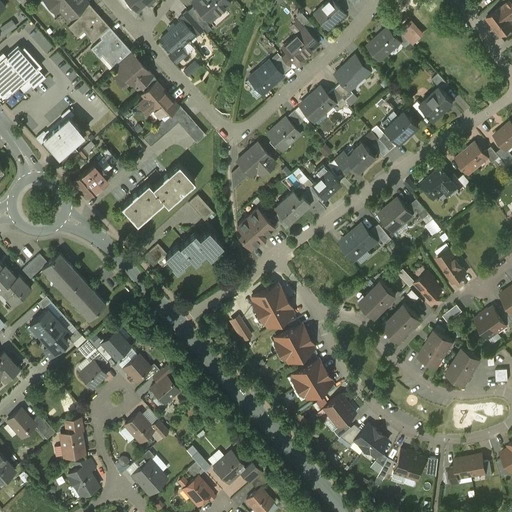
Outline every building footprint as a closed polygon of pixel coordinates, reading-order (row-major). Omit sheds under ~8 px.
[(89,2),(86,0),(48,0),(56,8),(60,5),(64,10),(62,12),(69,19),(78,12),(89,2)] [(128,0),(136,9),(146,0),(128,0)] [(192,0),(192,1),(215,26),(229,13),(224,7),(231,2),(228,0),(192,0)] [(333,0),(327,0),(313,12),(321,21),(324,19),(329,25),(327,27),(327,28),(345,12),(333,0)] [(511,17),(511,0),(509,0),(501,6),(486,17),(500,35),(511,25),(511,20),(511,19),(511,17)] [(103,18),(89,2),(78,12),(81,14),(68,25),(69,26),(71,24),(78,32),(82,28),(93,41),(99,35),(110,26),(109,25),(108,27),(101,19),(103,18)] [(208,23),(193,5),(188,10),(199,22),(203,27),(208,23)] [(199,22),(188,10),(180,17),(182,19),(182,18),(191,29),(199,22)] [(317,29),(301,11),(294,17),(303,27),(305,26),(312,34),(317,29)] [(7,33),(19,24),(14,17),(2,26),(7,33)] [(182,19),(160,38),(172,51),(174,53),(180,47),(190,38),(195,34),(195,33),(191,29),(182,18),(182,19)] [(412,20),(402,30),(415,44),(425,35),(412,20)] [(199,22),(191,29),(195,33),(195,34),(196,34),(203,27),(199,22)] [(110,26),(99,35),(101,38),(90,47),(91,48),(92,47),(100,54),(103,51),(115,64),(113,66),(115,64),(131,50),(120,37),(118,38),(109,28),(110,26)] [(303,27),(282,46),(297,62),(300,62),(305,58),(305,54),(319,41),(312,34),(305,26),(303,27)] [(388,26),(367,44),(380,59),(387,53),(386,52),(400,40),(401,41),(394,33),(388,26)] [(411,41),(399,28),(394,33),(401,41),(405,46),(411,41)] [(190,38),(180,47),(186,53),(193,46),(190,42),(191,40),(190,38)] [(0,98),(2,101),(18,87),(23,92),(31,85),(33,88),(45,77),(38,69),(41,66),(24,46),(20,49),(17,45),(6,55),(4,52),(0,54),(0,98)] [(180,47),(174,53),(172,51),(169,54),(176,61),(186,53),(180,47)] [(141,61),(131,50),(115,64),(120,69),(114,74),(123,84),(129,78),(136,86),(139,84),(138,83),(141,80),(139,77),(148,69),(146,67),(147,66),(147,64),(144,60),(142,60),(141,61)] [(291,66),(281,54),(274,60),(285,72),(291,66)] [(356,54),(335,73),(342,81),(349,89),(350,88),(349,87),(361,76),(362,77),(370,70),(356,54)] [(191,73),(203,63),(197,57),(186,67),(191,73)] [(270,59),(249,77),(249,78),(251,76),(258,84),(256,86),(262,92),(283,74),(270,59)] [(148,69),(139,77),(141,80),(143,82),(152,74),(148,69)] [(449,83),(438,71),(432,77),(439,86),(440,85),(443,88),(449,83)] [(152,74),(143,82),(147,87),(156,78),(152,74)] [(157,79),(156,78),(147,87),(141,92),(145,96),(138,103),(141,101),(147,108),(152,104),(161,114),(175,101),(174,99),(165,89),(163,90),(155,81),(157,79)] [(349,89),(342,81),(334,87),(345,99),(353,92),(350,88),(349,89)] [(439,86),(421,102),(427,110),(426,111),(427,113),(428,114),(429,114),(433,118),(453,100),(443,88),(440,85),(439,86)] [(321,86),(300,104),(308,113),(314,120),(314,119),(313,118),(322,110),(324,111),(332,104),(335,101),(328,93),(321,86)] [(345,99),(334,87),(328,93),(335,101),(332,104),(337,110),(347,101),(345,99)] [(175,101),(161,114),(164,118),(180,104),(174,99),(175,101)] [(421,102),(418,99),(414,103),(425,115),(427,113),(426,111),(427,110),(421,102)] [(164,118),(143,136),(151,146),(178,121),(197,142),(206,134),(180,104),(164,118)] [(308,113),(300,104),(295,109),(303,117),(308,113)] [(303,117),(295,109),(289,114),(298,124),(304,119),(303,117)] [(419,124),(405,109),(386,126),(400,141),(419,124)] [(322,110),(313,118),(314,119),(314,120),(318,124),(318,123),(327,116),(327,114),(324,111),(322,110)] [(300,132),(286,116),(267,133),(281,149),(300,132)] [(511,122),(510,120),(494,133),(504,145),(507,148),(511,143),(511,122)] [(396,144),(385,132),(379,137),(390,149),(396,144)] [(390,149),(379,137),(373,142),(384,155),(390,149)] [(476,140),(456,157),(468,172),(488,156),(484,151),(476,140)] [(364,141),(348,154),(344,150),(335,158),(345,169),(353,162),(359,169),(376,154),(364,141)] [(271,157),(257,142),(238,160),(241,163),(250,173),(251,175),(261,165),(266,170),(275,161),(271,157)] [(92,149),(87,143),(79,150),(84,157),(88,153),(91,150),(91,151),(92,149)] [(491,145),(484,151),(488,156),(492,161),(500,155),(496,151),(491,145)] [(511,158),(511,153),(507,148),(504,145),(496,151),(500,155),(506,163),(511,158)] [(117,159),(107,147),(101,152),(104,154),(98,159),(103,165),(102,166),(105,170),(117,159)] [(96,160),(87,169),(86,168),(72,181),(87,197),(101,184),(100,184),(110,176),(105,170),(102,166),(96,160)] [(148,181),(137,191),(137,190),(132,195),(133,195),(122,205),(137,222),(164,199),(168,204),(195,180),(179,162),(168,172),(167,172),(163,176),(153,186),(148,181)] [(323,162),(315,169),(320,175),(328,168),(323,162)] [(241,163),(232,172),(233,188),(250,173),(241,163)] [(313,182),(299,165),(292,171),(307,188),(313,183),(312,182),(313,182)] [(342,175),(334,166),(330,170),(338,179),(342,175)] [(313,182),(312,182),(313,183),(323,194),(324,196),(340,181),(338,179),(330,170),(328,168),(320,175),(313,182)] [(439,168),(421,182),(429,192),(434,188),(438,193),(441,194),(444,191),(444,189),(451,183),(447,178),(439,168)] [(307,188),(292,171),(281,179),(291,190),(275,205),(289,221),(309,203),(311,205),(317,199),(307,188)] [(454,172),(447,178),(451,183),(456,190),(464,183),(454,172)] [(323,194),(313,183),(307,188),(317,199),(323,194)] [(213,212),(197,194),(188,202),(204,220),(213,212)] [(399,196),(379,213),(394,231),(395,230),(393,228),(398,224),(399,225),(413,213),(407,206),(399,196)] [(417,197),(407,206),(413,213),(417,210),(423,218),(429,212),(417,197)] [(275,225),(257,206),(237,224),(243,230),(239,233),(251,246),(275,225)] [(362,222),(342,239),(352,252),(357,247),(361,252),(377,240),(377,239),(370,231),(362,222)] [(379,223),(373,228),(381,238),(385,242),(391,237),(379,223)] [(200,236),(195,231),(179,245),(178,243),(167,253),(165,254),(177,268),(190,256),(194,261),(205,251),(209,255),(223,243),(209,228),(200,236)] [(381,238),(373,228),(370,231),(377,239),(377,240),(378,241),(381,238)] [(158,242),(149,250),(158,261),(165,254),(167,253),(158,242)] [(449,247),(439,255),(439,258),(438,259),(453,281),(466,272),(449,247)] [(106,302),(59,250),(48,261),(42,266),(89,318),(106,302)] [(158,261),(149,250),(144,255),(153,265),(154,265),(153,264),(157,260),(158,261)] [(40,252),(22,268),(30,277),(42,266),(48,261),(40,252)] [(3,264),(0,266),(0,289),(16,275),(5,262),(3,264)] [(416,280),(403,267),(398,272),(410,285),(415,281),(416,280)] [(416,280),(415,281),(431,298),(442,289),(432,278),(434,276),(427,269),(416,280)] [(16,275),(0,289),(13,303),(31,286),(19,273),(16,275)] [(381,279),(360,300),(375,315),(396,294),(381,279)] [(280,286),(278,282),(251,296),(254,300),(252,301),(258,311),(255,313),(256,313),(260,322),(263,320),(264,322),(265,321),(267,326),(294,312),(291,307),(292,307),(281,286),(280,286)] [(511,284),(500,293),(509,306),(511,309),(511,284)] [(46,294),(38,301),(43,307),(51,299),(46,294)] [(405,302),(384,323),(398,338),(419,317),(405,302)] [(461,303),(447,310),(450,317),(464,310),(461,303)] [(496,308),(493,304),(489,308),(488,307),(483,310),(497,331),(507,324),(506,323),(496,308)] [(504,309),(501,305),(496,308),(506,323),(511,320),(504,309)] [(47,307),(30,323),(31,322),(40,332),(39,334),(57,318),(47,307)] [(497,331),(483,310),(479,313),(479,314),(474,317),(488,337),(497,331)] [(295,326),(275,336),(277,340),(276,341),(285,358),(286,358),(288,361),(308,351),(313,361),(318,358),(315,353),(317,352),(313,343),(304,325),(303,326),(299,317),(292,321),(295,326)] [(57,318),(39,334),(41,332),(49,342),(48,343),(44,347),(51,355),(68,340),(61,332),(66,328),(57,318)] [(241,319),(233,324),(243,340),(251,335),(241,319)] [(76,327),(67,335),(73,341),(82,334),(76,327)] [(452,339),(435,327),(419,353),(436,364),(452,339)] [(112,354),(95,335),(90,340),(96,347),(107,359),(112,354)] [(480,356),(463,345),(447,370),(464,382),(480,356)] [(107,359),(96,347),(86,356),(91,362),(94,359),(101,366),(108,360),(107,359)] [(18,366),(4,350),(0,353),(0,372),(5,378),(18,366)] [(139,353),(124,366),(136,379),(144,372),(151,366),(150,365),(139,353)] [(318,358),(293,373),(295,377),(293,377),(304,394),(305,394),(307,397),(333,382),(331,378),(321,361),(320,361),(318,358)] [(91,362),(80,372),(92,386),(107,373),(101,366),(94,359),(91,362)] [(154,362),(150,365),(151,366),(144,372),(149,378),(160,369),(154,362)] [(507,367),(495,368),(496,380),(508,379),(507,367)] [(164,401),(180,389),(167,373),(151,386),(164,401)] [(341,392),(323,407),(330,416),(348,402),(341,392)] [(348,402),(330,416),(338,425),(338,426),(345,420),(356,411),(348,402)] [(32,420),(21,407),(7,419),(22,436),(35,424),(36,423),(32,420)] [(139,411),(125,423),(140,440),(154,428),(151,424),(139,411)] [(51,425),(40,413),(32,420),(36,423),(35,424),(43,433),(51,425)] [(81,417),(66,420),(67,428),(82,425),(81,417)] [(159,417),(151,424),(154,428),(161,437),(170,430),(159,417)] [(345,420),(338,426),(338,425),(333,429),(339,436),(340,435),(350,426),(345,420)] [(361,429),(354,439),(359,443),(364,447),(378,430),(373,426),(367,422),(361,429)] [(350,426),(340,435),(350,444),(354,439),(361,429),(354,423),(350,426)] [(82,425),(67,428),(68,431),(61,432),(65,456),(84,452),(81,430),(83,429),(82,425)] [(383,434),(378,430),(364,447),(370,451),(375,455),(388,438),(382,434),(383,434)] [(511,468),(511,441),(508,443),(510,446),(501,451),(504,456),(511,469),(511,468)] [(149,448),(134,460),(140,467),(150,458),(151,459),(155,455),(149,448)] [(407,449),(401,448),(393,470),(406,474),(413,450),(407,448),(407,449)] [(231,449),(214,464),(229,481),(241,470),(246,465),(231,449)] [(420,452),(413,450),(406,474),(418,478),(425,455),(419,453),(420,452)] [(0,479),(4,476),(5,478),(15,469),(5,457),(0,451),(0,479)] [(387,456),(381,451),(375,459),(382,465),(387,456)] [(482,452),(474,454),(468,456),(472,474),(485,472),(485,471),(483,460),(482,452)] [(474,454),(455,457),(456,465),(458,476),(472,474),(468,456),(474,454)] [(382,465),(379,472),(384,475),(393,459),(387,456),(382,465)] [(504,456),(496,460),(502,477),(511,471),(511,468),(511,469),(504,456)] [(90,458),(74,460),(78,467),(83,475),(90,470),(96,467),(90,458)] [(151,459),(150,458),(140,467),(133,473),(150,492),(167,477),(151,459)] [(196,459),(188,467),(196,476),(198,474),(204,469),(196,459)] [(253,459),(246,465),(241,470),(251,480),(263,470),(253,459)] [(490,459),(483,460),(485,471),(485,472),(486,475),(492,474),(490,459)] [(456,465),(449,466),(452,481),(459,480),(458,476),(456,465)] [(90,470),(83,475),(78,467),(68,473),(82,495),(99,485),(90,470)] [(263,470),(251,480),(257,488),(260,485),(261,486),(270,478),(263,470)] [(196,476),(183,487),(198,503),(213,490),(198,474),(196,476)] [(257,488),(246,498),(259,511),(273,500),(261,486),(260,485),(257,488)]
